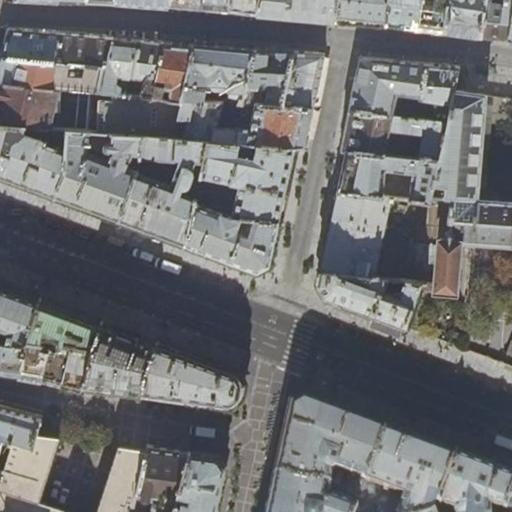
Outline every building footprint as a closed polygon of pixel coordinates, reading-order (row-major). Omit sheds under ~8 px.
[(197,10),(228,13),(229,0),(170,0),(170,8),(197,10)] [(242,14),(257,16),(259,0),(229,0),(228,13),(242,14)] [(335,22),(335,19),(338,0),(259,0),(257,16),(302,20),(335,22)] [(362,22),(385,25),(388,0),(338,0),(335,19),(362,22)] [(400,26),(415,27),(419,0),(388,0),(385,25),(400,26)] [(443,33),(443,32),(447,0),(419,0),(415,27),(414,31),(429,32),(443,33)] [(447,0),(443,32),(459,34),(482,37),(485,6),(485,0),(447,0)] [(495,39),(506,40),(507,38),(511,0),(485,0),(485,6),(482,37),(495,39)] [(5,44),(2,57),(108,65),(114,38),(57,34),(8,30),(5,44)] [(127,39),(114,38),(108,65),(102,91),(127,93),(140,40),(127,39)] [(152,41),(140,40),(127,93),(152,96),(165,43),(152,41)] [(180,44),(165,43),(152,96),(183,98),(193,44),(180,44)] [(221,47),(193,44),(183,98),(178,119),(187,120),(192,98),(243,103),(254,49),(221,47)] [(255,48),(254,49),(243,103),(282,106),(294,51),(272,49),(255,48)] [(307,52),(294,51),(282,106),(313,107),(314,107),(316,95),(325,55),(324,53),(307,52)] [(0,66),(0,82),(59,87),(90,90),(102,91),(108,65),(2,57),(0,66)] [(354,94),(351,109),(394,114),(397,98),(401,98),(402,93),(418,94),(418,98),(435,100),(434,119),(448,122),(454,89),(459,68),(410,62),(365,57),(361,60),(354,94)] [(0,123),(37,127),(41,127),(50,128),(59,87),(0,82),(0,123)] [(507,100),(509,100),(510,97),(500,96),(454,89),(448,122),(431,202),(416,200),(411,263),(397,262),(393,277),(406,280),(422,282),(418,294),(431,296),(458,300),(460,256),(463,253),(464,244),(511,245),(511,200),(478,198),(486,106),(506,109),(507,100)] [(90,90),(87,131),(143,136),(183,139),(187,120),(178,119),(183,98),(152,96),(127,93),(102,91),(90,90)] [(210,142),(296,147),(303,148),(306,135),(313,107),(282,106),(243,103),(192,98),(187,120),(183,139),(210,142)] [(346,130),(342,150),(346,151),(342,171),(338,191),(416,200),(431,202),(448,122),(434,119),(394,114),(351,109),(346,130)] [(0,175),(17,182),(56,197),(65,170),(68,130),(50,128),(41,127),(41,133),(48,134),(45,140),(33,135),(37,127),(0,123),(0,175)] [(85,208),(119,220),(138,170),(132,167),(134,162),(130,160),(133,154),(141,155),(143,136),(87,131),(68,130),(65,170),(56,197),(85,208)] [(152,233),(185,245),(191,230),(197,202),(197,200),(181,196),(184,189),(188,189),(191,186),(194,172),(194,169),(192,167),(195,159),(205,161),(210,142),(183,139),(143,136),(141,155),(141,163),(138,170),(119,220),(152,233)] [(287,191),(296,147),(210,142),(205,161),(202,176),(240,186),(235,212),(229,209),(226,214),(232,216),(233,215),(281,220),(287,191)] [(327,243),(321,272),(388,279),(393,278),(393,277),(397,262),(411,263),(416,200),(338,191),(327,243)] [(191,230),(185,245),(223,259),(258,272),(270,265),(275,246),(281,220),(233,215),(232,216),(226,214),(223,212),(197,202),(191,230)] [(418,294),(422,282),(406,280),(403,287),(397,285),(392,288),(385,285),(388,279),(321,272),(317,285),(325,297),(360,310),(406,328),(418,294)] [(0,328),(2,329),(0,333),(0,343),(24,347),(27,336),(41,298),(0,282),(0,328)] [(70,309),(41,298),(27,336),(50,340),(71,345),(92,349),(103,321),(70,309)] [(113,391),(143,395),(150,367),(158,341),(147,337),(141,335),(136,333),(119,327),(103,321),(92,349),(82,386),(113,391)] [(37,382),(40,382),(50,340),(27,336),(24,347),(0,343),(0,375),(12,377),(37,382)] [(51,384),(61,385),(71,345),(50,340),(40,382),(51,384)] [(177,400),(229,407),(242,398),(244,392),(246,385),(238,371),(201,358),(158,341),(150,367),(143,395),(177,400)] [(81,389),(82,386),(92,349),(71,345),(61,385),(70,387),(81,389)] [(277,473),(277,474),(361,496),(387,428),(341,410),(305,397),(292,404),(285,439),(277,473)] [(18,414),(0,408),(0,445),(3,438),(12,440),(35,447),(38,435),(41,420),(18,414)] [(419,440),(387,428),(361,496),(354,511),(436,511),(439,504),(429,500),(431,496),(441,499),(458,454),(419,440)] [(58,438),(38,435),(35,447),(12,440),(2,471),(0,470),(0,511),(126,511),(129,505),(134,505),(148,450),(120,447),(98,511),(70,511),(40,501),(60,438),(58,438)] [(84,451),(92,453),(94,443),(85,442),(84,451)] [(149,446),(148,450),(134,505),(129,505),(126,511),(173,511),(175,506),(178,495),(189,451),(188,451),(168,448),(149,446)] [(207,454),(189,451),(178,495),(191,498),(188,509),(175,506),(173,511),(217,511),(218,509),(227,468),(219,456),(207,454)] [(511,474),(485,464),(458,454),(441,499),(439,504),(436,511),(504,511),(511,494),(511,474)] [(270,507),(268,511),(354,511),(361,496),(277,474),(270,507)]
